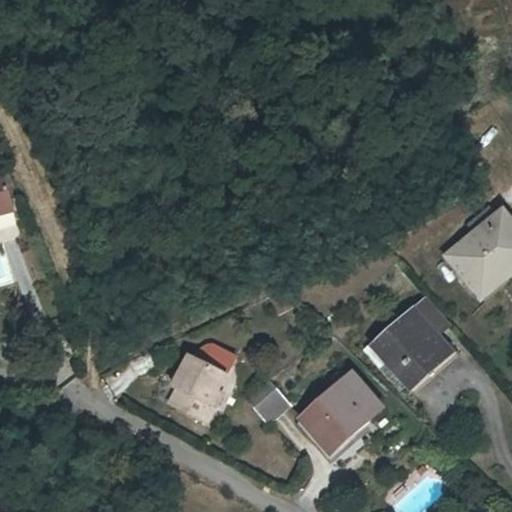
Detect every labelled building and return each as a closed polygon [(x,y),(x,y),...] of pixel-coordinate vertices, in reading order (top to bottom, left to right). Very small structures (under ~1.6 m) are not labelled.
[(0,203),(13,200),(5,171),(0,172),(0,203)] [(0,209),(15,205),(13,200),(0,203),(0,209)] [(511,229),(503,217),(475,240),(447,262),(478,302),(495,289),(489,282),(511,263),(511,229)] [(421,305),(409,316),(432,342),(444,331),(421,305)] [(409,316),(368,350),(407,395),(448,360),(432,342),(409,316)] [(219,377),(230,360),(208,345),(190,353),(187,357),(219,377)] [(187,357),(184,355),(165,385),(169,388),(161,401),(196,423),(205,409),(202,406),(219,377),(187,357)] [(349,379),(322,400),(355,436),(379,416),(349,379)] [(284,408),(264,385),(243,401),(263,426),(284,408)] [(355,436),(322,400),(297,422),(325,456),(350,436),(352,439),(355,436)]
